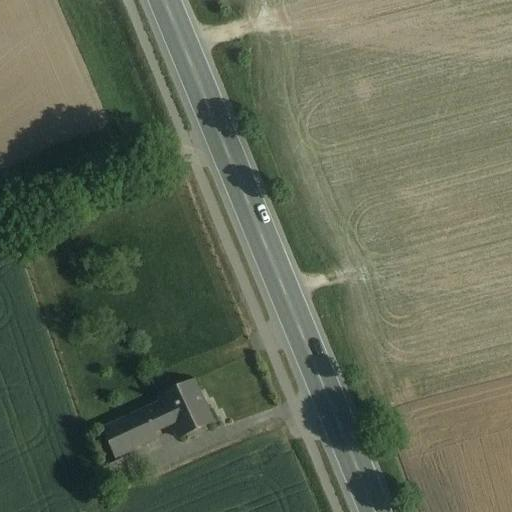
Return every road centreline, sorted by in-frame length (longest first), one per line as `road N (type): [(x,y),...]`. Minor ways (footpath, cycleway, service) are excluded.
road 1 (primary): [(167,0),(375,511)]
road 2 (track): [(226,144),(18,237)]
